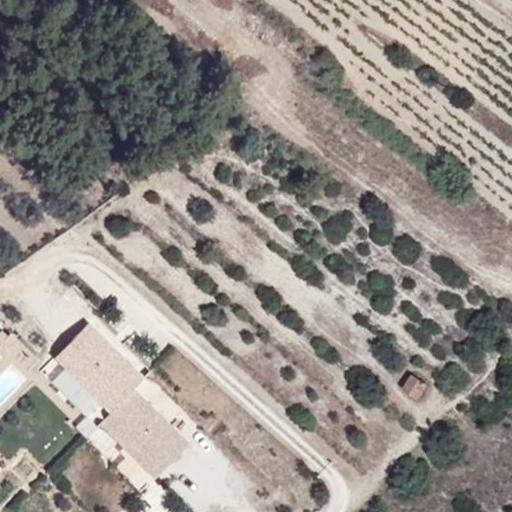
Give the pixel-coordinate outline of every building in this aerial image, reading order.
[(59,368),(107,415),(129,392),(140,381),(85,326),(71,340),(79,348),(59,368)] [(0,343),(0,357),(2,359),(18,343),(9,334),(0,343)] [(71,340),(52,360),(59,368),(79,348),(71,340)] [(432,380),(441,366),(427,353),(415,369),(432,380)] [(400,391),(418,401),(427,384),(409,374),(400,391)] [(129,392),(107,415),(96,426),(144,473),(164,453),(172,461),(185,447),(129,392)] [(164,453),(144,473),(152,481),(172,461),(164,453)]
